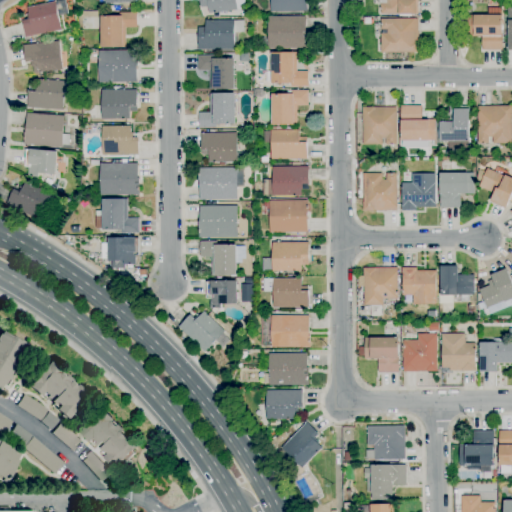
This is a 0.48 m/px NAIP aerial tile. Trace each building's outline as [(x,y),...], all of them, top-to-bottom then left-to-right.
[(209,13),(208,6),(201,7),(200,0),(244,0),(245,8),(237,9),(237,10),(209,13)] [(307,0),(307,11),(271,11),(271,0),(307,0)] [(399,17),(399,14),(381,14),(381,10),(382,10),(382,7),(381,7),(381,4),(379,4),(379,0),(418,0),(419,13),(411,14),(411,16),(399,17)] [(26,37),(23,20),(28,19),(27,14),(29,13),(28,7),(56,2),(62,30),(26,37)] [(123,47),(101,47),(101,16),(120,16),(120,12),(137,12),(137,27),(126,27),(126,44),(123,44),(123,47)] [(502,50),(482,50),(482,37),(468,37),(468,32),(463,32),(463,20),(468,20),(468,15),(502,15),(502,50)] [(269,48),(268,17),(306,16),(307,32),(308,32),(308,48),(269,48)] [(419,52),(381,53),(381,34),(388,33),(388,29),(381,29),(381,19),(418,18),(419,52)] [(235,49),(199,49),(198,27),(206,27),(206,21),(244,20),(244,32),(235,32),(235,49)] [(35,73),(34,67),(32,67),(32,62),(26,62),(24,45),(59,41),(63,70),(35,73)] [(138,82),(100,82),(99,51),(137,51),(138,82)] [(308,87),(292,87),(292,84),(272,84),(272,82),(267,82),(267,72),(272,72),(272,53),(294,53),(294,52),(297,52),(297,71),(308,71),(308,87)] [(210,90),(210,70),(198,71),(198,55),(215,55),(215,59),(234,58),(235,89),(210,90)] [(63,110),(28,107),(29,91),(36,91),(37,79),(66,81),(63,110)] [(130,119),(103,119),(102,107),(102,90),(103,90),(103,87),(124,87),(124,90),(138,90),(138,107),(136,107),(136,112),(130,112),(130,119)] [(294,125),(272,125),(272,94),(292,94),(292,90),(309,90),(309,106),(297,106),(297,124),(294,124),(294,125)] [(215,124),(215,128),(199,128),(199,112),(210,112),(210,93),(235,93),(236,124),(215,124)] [(402,147),(402,141),(401,106),(421,105),(422,120),(427,120),(427,119),(435,119),(435,121),(437,121),(438,146),(432,146),(432,140),(428,140),(428,147),(402,147)] [(469,141),(440,142),(440,119),(454,119),(454,114),(450,114),(449,106),(469,106),(469,141)] [(489,144),(479,144),(478,106),(511,106),(511,143),(493,143),(493,137),(489,137),(489,144)] [(387,145),(387,138),(382,138),(382,144),(363,145),(363,107),(397,107),(397,111),(396,111),(397,144),(387,145)] [(62,147),(24,144),(25,139),(26,139),(28,113),(65,116),(64,134),(70,135),(70,145),(63,145),(62,147)] [(103,156),(102,126),(131,126),(131,133),(133,133),(133,138),(138,138),(139,155),(103,156)] [(307,159),(272,159),(271,130),(300,130),(300,137),(307,137),(307,159)] [(210,162),(209,150),(202,150),(201,133),(237,133),(238,162),(210,162)] [(39,177),(28,176),(29,167),(26,167),(27,150),(30,150),(57,152),(56,174),(40,173),(39,177)] [(140,195),(101,195),(101,164),(139,163),(139,177),(140,195)] [(302,196),(269,196),(269,180),(269,178),(273,178),(273,175),(272,175),(272,171),(273,171),(273,167),(292,167),(292,163),(300,163),(300,167),(309,167),(309,189),(302,190),(302,196)] [(237,200),(200,200),(200,180),(199,180),(199,168),(237,168),(237,200)] [(511,194),(506,208),(490,201),(494,193),(479,187),(481,182),(477,181),(478,174),(481,168),(486,170),(488,168),(505,176),(505,175),(511,178),(511,194)] [(397,211),(363,211),(363,173),(382,173),(382,180),(387,180),(387,173),(397,173),(397,211)] [(441,208),(440,173),(474,173),(474,194),(461,194),(461,208),(441,208)] [(402,211),(402,205),(403,205),(402,183),(413,183),(413,174),(435,174),(435,207),(416,207),(416,210),(402,211)] [(52,186),(45,183),(47,178),(54,182),(52,186)] [(40,220),(7,205),(14,189),(21,193),(26,182),(52,194),(40,220)] [(122,233),(122,230),(103,230),(103,229),(97,229),(96,211),(103,211),(103,199),(128,199),(128,218),(139,218),(139,232),(122,233)] [(308,232),(270,233),(270,201),(309,201),(309,204),(308,204),(308,232)] [(238,238),(199,237),(199,222),(200,222),(200,206),(238,206),(238,238)] [(112,268),(112,261),(109,261),(109,258),(102,259),(102,243),(109,243),(109,238),(135,238),(138,238),(139,254),(136,254),(136,264),(125,264),(125,268),(112,268)] [(237,276),(212,276),(212,257),(201,257),(201,242),(217,242),(217,245),(237,245),(237,246),(246,246),(246,259),(241,259),(241,263),(237,263),(237,276)] [(302,271),(263,271),(263,259),(273,258),(273,242),(309,242),(309,259),(303,259),(303,265),(302,265),(302,271)] [(440,304),(439,294),(441,294),(441,266),(458,266),(458,275),(474,275),(475,294),(457,295),(453,296),(453,304),(440,304)] [(384,305),(365,305),(365,277),(364,277),(364,268),(398,268),(398,299),(383,299),(384,305)] [(436,304),(413,304),(413,296),(403,296),(403,273),(402,273),(402,268),(417,268),(417,271),(436,271),(436,304)] [(483,315),(481,310),(487,307),(480,289),(490,285),(488,281),(493,279),(491,275),(507,269),(511,281),(511,298),(505,302),(507,307),(491,314),(490,312),(483,315)] [(309,307),(274,307),(274,291),(265,291),(265,278),(302,278),(302,291),(309,291),(309,307)] [(222,308),(211,308),(211,299),(207,299),(207,282),(211,282),(211,281),(237,281),(238,304),(222,304),(222,308)] [(381,316),(371,316),(371,306),(381,306),(381,316)] [(205,352),(179,327),(191,315),(196,320),(204,311),(225,331),(205,352)] [(311,347),(272,347),(272,316),(310,316),(309,335),(311,335),(311,347)] [(430,331),(429,323),(439,323),(439,331),(430,331)] [(0,388),(0,334),(2,331),(13,337),(14,336),(26,344),(24,347),(26,348),(23,353),(22,353),(15,365),(14,364),(12,367),(13,367),(13,368),(15,370),(12,375),(9,380),(6,385),(3,384),(2,384),(0,388)] [(418,372),(404,372),(403,341),(418,340),(418,334),(437,334),(437,371),(418,371),(418,372)] [(476,371),(450,371),(450,368),(443,368),(442,345),(441,334),(465,334),(465,344),(475,343),(476,371)] [(398,373),(379,373),(378,359),(365,359),(365,338),(371,338),(398,338),(398,373)] [(497,372),(480,372),(480,343),(495,342),(495,343),(511,343),(511,363),(497,363),(497,372)] [(309,385),(270,385),(269,354),(308,353),(308,368),(309,368),(309,385)] [(67,419),(55,409),(57,407),(53,404),(54,404),(51,401),(55,396),(53,394),(48,399),(45,397),(41,394),(40,395),(28,386),(33,380),(31,378),(43,365),(45,366),(50,361),(61,370),(60,371),(65,375),(66,374),(72,379),(71,381),(76,385),(77,384),(88,393),(84,399),(86,401),(74,415),(71,413),(67,419)] [(295,419),(267,420),(267,390),(303,390),(303,408),(299,408),(299,413),(295,413),(295,419)] [(39,420),(16,405),(24,394),(47,409),(39,420)] [(114,468),(104,458),(106,456),(100,450),(106,445),(103,442),(98,447),(92,441),(90,442),(80,431),(85,426),(83,424),(97,412),(99,414),(104,409),(114,420),(114,421),(118,425),(119,424),(124,430),(123,431),(127,436),(128,435),(138,446),(133,451),(135,453),(129,459),(131,461),(129,463),(127,461),(122,466),(119,463),(114,468)] [(4,433),(0,430),(0,413),(11,421),(4,433)] [(72,451),(51,433),(59,422),(81,440),(72,451)] [(302,468),(282,448),(305,424),(307,422),(319,434),(315,438),(324,446),(302,468)] [(405,460),(374,460),(374,459),(367,459),(367,450),(374,450),(374,445),(368,445),(368,426),(396,426),(405,425),(405,438),(405,460)] [(494,466),(460,466),(460,445),(465,445),(473,445),(473,431),(493,431),(493,445),(494,445),(494,466)] [(511,474),(501,474),(501,466),(500,466),(500,445),(499,445),(499,431),(511,431),(511,465),(511,466),(511,474)] [(276,438),(285,432),(288,437),(279,443),(276,438)] [(54,474),(22,447),(32,436),(63,463),(54,474)] [(4,482),(0,480),(0,439),(4,442),(4,443),(9,447),(10,446),(15,449),(15,450),(19,453),(15,459),(17,461),(13,468),(14,469),(12,473),(14,475),(10,480),(8,478),(7,480),(6,480),(4,482)] [(100,481),(81,461),(91,451),(110,472),(100,481)] [(389,501),(378,501),(378,499),(371,499),(371,478),(365,478),(365,468),(371,468),(371,465),(406,465),(406,485),(392,485),(392,499),(389,499),(389,501)] [(495,511),(461,511),(461,496),(480,496),(480,503),(495,503),(495,511)] [(511,511),(511,500),(503,500),(502,511),(511,511)]
